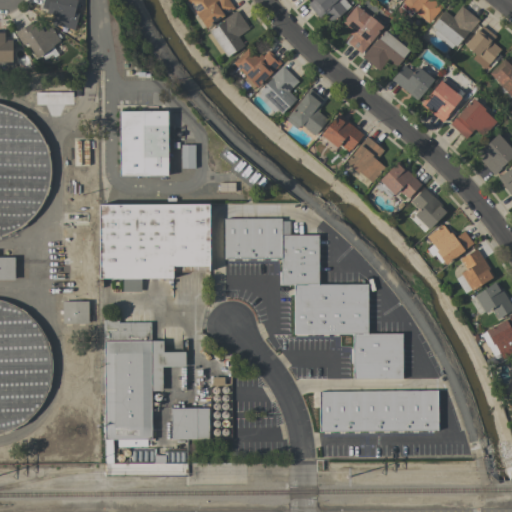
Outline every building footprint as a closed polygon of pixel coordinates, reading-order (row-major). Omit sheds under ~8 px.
[(78,12),(74,11),(76,0),(42,0),(40,12),(53,14),(51,24),(74,30),(78,12)] [(227,0),(186,0),(202,28),(233,10),(227,0)] [(318,18),(323,14),(331,23),(348,8),(341,0),(310,0),(306,4),(318,18)] [(441,8),(431,0),(402,0),(401,3),(427,25),(441,8)] [(342,23),(353,32),(345,43),(361,54),(382,26),(354,6),(342,23)] [(477,20),(460,6),(452,17),(443,10),(428,30),(453,50),(477,20)] [(207,31),(224,58),(243,46),(237,36),(248,29),(237,12),(207,31)] [(50,27),(41,33),(33,21),(16,32),(35,59),(60,42),(50,27)] [(494,37),(482,25),(462,47),(484,67),(500,50),(491,41),(494,37)] [(379,70),(386,60),(396,67),(408,49),(381,31),(362,59),(379,70)] [(0,62),(12,63),(11,40),(4,40),(4,33),(0,32),(0,62)] [(280,64),(267,49),(257,59),(247,48),(231,64),(254,89),(280,64)] [(511,67),(503,59),(488,75),(511,97),(511,67)] [(412,72),(403,64),(390,80),(416,100),(433,79),(416,66),(412,72)] [(297,81),(281,66),(257,91),(281,114),(296,99),(288,91),(297,81)] [(442,122),(461,98),(440,80),(420,104),(442,122)] [(327,119),(314,109),(321,101),(308,90),(284,120),(297,130),(300,126),(313,136),(327,119)] [(481,137),(496,121),(472,99),(449,124),(465,139),(473,130),(481,137)] [(0,237),(0,238),(31,223),(48,185),(49,157),(30,117),(0,104),(0,103),(0,237)] [(118,111),(166,111),(166,175),(118,176),(118,111)] [(340,143),(349,150),(362,136),(337,114),(319,134),(335,148),(340,143)] [(474,154),(493,174),(511,156),(511,150),(497,134),(474,154)] [(383,150),(365,137),(345,164),(371,183),(383,167),(375,160),(383,150)] [(193,144),(194,168),(180,168),(180,145),(193,144)] [(407,199),(420,185),(396,163),(375,185),(390,199),(397,190),(407,199)] [(511,165),(497,178),(511,198),(511,165)] [(414,216),(428,229),(446,211),(422,188),(409,201),(419,210),(414,216)] [(97,204),(208,204),(208,271),(173,271),(173,278),(140,279),(140,291),(121,291),(121,278),(98,279),(97,204)] [(292,334),(292,285),(279,285),(279,258),(223,259),(222,218),(288,218),(288,234),(317,234),(317,284),(366,284),(367,333),(401,333),(401,379),(351,379),(351,334),(292,334)] [(473,246),(464,231),(452,238),(444,225),(426,236),(444,264),(473,246)] [(454,278),(465,294),(492,277),(475,250),(460,259),(467,269),(454,278)] [(0,257),(13,257),(14,280),(0,280),(0,257)] [(490,310),(497,319),(511,309),(511,308),(495,282),(473,296),(484,313),(490,310)] [(0,431),(2,431),(31,421),(49,386),(52,361),(38,320),(0,300),(0,431)] [(61,302),(87,301),(88,323),(61,323),(61,302)] [(511,354),(511,316),(485,329),(499,360),(511,354)] [(103,474),(103,321),(150,321),(150,340),(162,340),(162,351),(184,352),(184,366),(161,366),(161,390),(149,390),(149,446),(113,446),(113,463),(186,463),(186,475),(103,474)] [(437,430),(318,431),(317,391),(436,390),(437,430)] [(207,439),(170,439),(169,408),(207,407),(207,439)]
